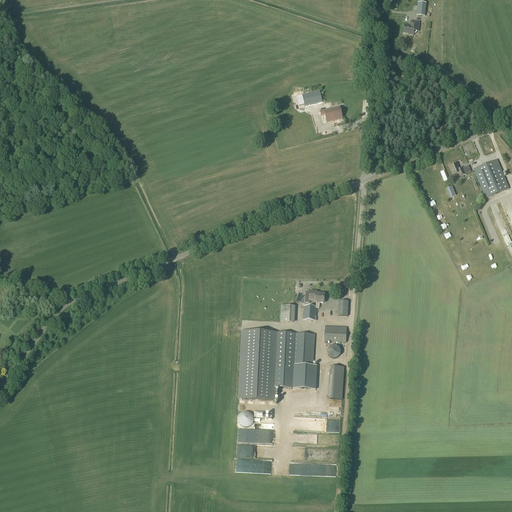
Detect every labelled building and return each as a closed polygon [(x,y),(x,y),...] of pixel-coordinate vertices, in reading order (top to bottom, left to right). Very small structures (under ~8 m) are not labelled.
[(424,17),(426,4),(418,3),(416,16),(424,17)] [(418,32),(419,23),(410,22),(409,27),(404,26),(403,34),(408,34),(408,35),(413,36),(414,32),(418,32)] [(304,107),(322,103),(320,92),(302,96),(296,97),(299,106),(304,105),(304,107)] [(342,120),(339,108),(332,109),(324,111),(320,112),(321,117),(325,116),(327,123),(342,120)] [(485,199),(509,189),(497,160),(473,170),(485,199)] [(459,170),(457,164),(449,168),(453,176),(457,174),(459,178),(465,175),(462,168),(459,170)] [(446,183),(449,181),(445,170),(441,172),(446,183)] [(447,189),(450,198),(456,196),(454,188),(452,187),(447,189)] [(303,319),(303,326),(315,327),(316,309),(319,309),(319,304),(324,304),(324,301),(326,301),(326,298),(324,298),(324,295),(317,294),(317,292),(310,292),(309,301),(315,302),(315,303),(316,303),(316,307),(304,307),(303,319)] [(347,317),(348,302),(339,302),(338,317),(347,317)] [(295,306),(282,305),(282,321),(295,321),(295,306)] [(346,344),(347,330),(325,329),(324,343),(346,344)] [(278,333),(240,332),(237,401),(275,403),(276,384),(278,333)] [(278,333),(276,384),(294,385),(294,389),(316,391),(317,368),(313,367),(315,335),(289,334),(278,333)] [(330,366),(329,400),(342,400),(343,367),(330,366)] [(241,428),(274,428),(275,416),(241,415),(241,428)] [(239,430),(239,442),(254,443),(254,431),(239,430)]
